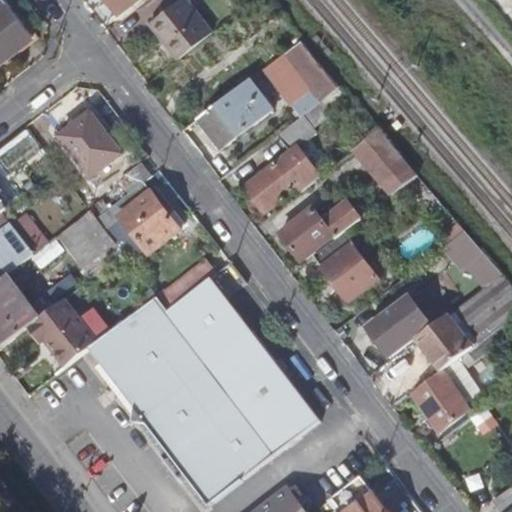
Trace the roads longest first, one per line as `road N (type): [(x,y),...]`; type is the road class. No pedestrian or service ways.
road 1 (residential): [(82,48),(439,511)]
road 2 (unknown): [(21,438),(85,399),(178,511)]
road 3 (unknown): [(220,511),(359,407)]
road 4 (primary): [(77,511),(0,410)]
